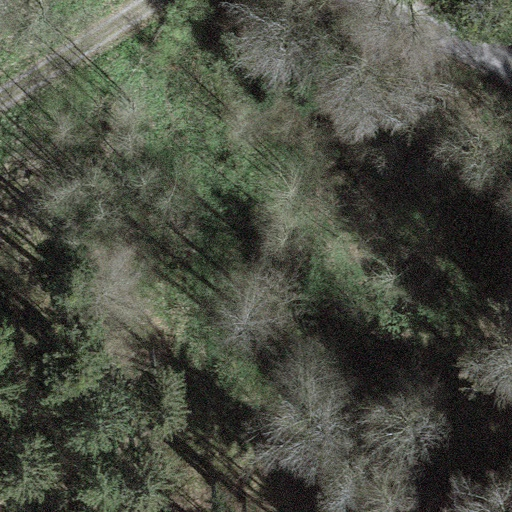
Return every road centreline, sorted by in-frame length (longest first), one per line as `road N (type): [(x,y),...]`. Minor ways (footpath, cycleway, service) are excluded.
road 1 (track): [(0,85),(118,0)]
road 2 (track): [(511,54),(403,0)]
